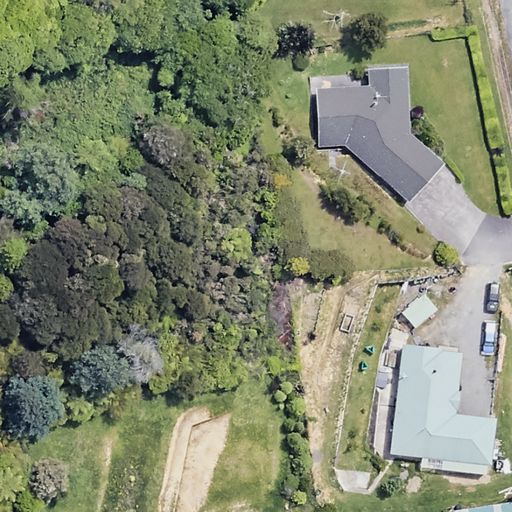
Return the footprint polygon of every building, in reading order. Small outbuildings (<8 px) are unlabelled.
[(406,135),(403,72),(367,73),(367,89),(314,90),(315,146),(344,145),(410,203),(442,166),(406,135)] [(433,310),(419,293),(395,314),(410,330),(433,310)] [(458,350),(400,346),(399,361),(385,360),(384,376),(394,377),(388,457),(488,464),(491,419),(453,416),(458,350)] [(366,450),(341,448),(338,485),(363,487),(366,450)] [(511,511),(511,500),(453,507),(453,511),(511,511)]
